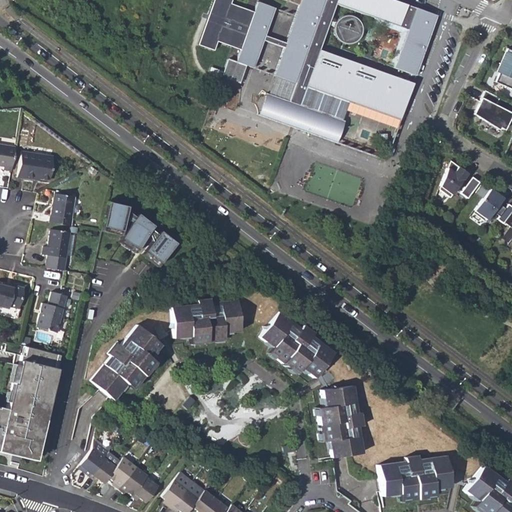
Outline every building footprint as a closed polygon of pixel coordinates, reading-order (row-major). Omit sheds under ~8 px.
[(238,50),(252,12),(228,3),(229,0),(211,0),(195,45),(211,51),(214,41),(238,50)] [(410,84),(316,51),(333,5),(405,31),(391,69),(413,77),(434,17),(387,0),(382,0),(380,8),(376,6),(378,0),(298,0),(293,16),(283,44),(263,37),(273,9),(255,3),(252,12),(238,50),(234,63),(243,66),(251,69),(261,41),(281,49),(271,76),(293,84),(296,76),(306,80),(303,88),(397,121),(410,84)] [(346,17),(344,17),(343,17),(340,18),(337,19),(335,21),(334,23),(332,25),(331,28),(331,31),(331,34),(332,36),(333,39),(335,41),(337,43),(340,44),(342,45),(345,45),(347,45),(350,44),(353,43),(354,42),(356,40),(358,37),(358,35),(359,32),(359,29),(358,27),(357,25),(356,22),(354,20),(351,19),(348,18),(346,17)] [(511,54),(505,52),(500,64),(502,65),(494,81),(511,88),(511,54)] [(237,82),(243,66),(234,63),(225,59),(219,76),(237,82)] [(293,84),(271,76),(265,95),(296,106),(303,88),(306,80),(296,76),(293,84)] [(498,97),(484,90),(479,98),(484,100),(477,112),(479,117),(502,129),(510,113),(494,105),(498,97)] [(296,106),(265,95),(257,117),(331,143),(339,121),(296,106)] [(2,169),(10,170),(14,147),(0,144),(0,164),(2,165),(2,169)] [(20,150),(16,176),(32,179),(33,176),(48,179),(52,155),(20,150)] [(467,173),(449,160),(438,189),(449,197),(467,173)] [(466,198),(478,182),(471,176),(459,192),(466,198)] [(503,198),(490,188),(473,211),(486,220),(492,212),(498,217),(496,219),(502,223),(503,222),(511,209),(511,206),(508,203),(505,207),(499,203),(503,198)] [(50,215),(48,223),(69,226),(71,219),(70,218),(74,196),(54,193),(50,215)] [(108,201),(102,227),(122,231),(127,206),(108,201)] [(511,209),(503,222),(510,228),(511,225),(511,234),(505,244),(511,248),(511,209)] [(132,220),(121,237),(138,247),(148,231),(153,225),(137,213),(132,220)] [(45,254),(42,268),(62,271),(68,232),(49,228),(46,246),(42,245),(40,254),(45,254)] [(176,242),(160,230),(144,250),(161,262),(176,242)] [(511,268),(509,266),(503,275),(505,277),(509,271),(511,273),(511,268)] [(20,287),(11,284),(10,287),(2,285),(0,284),(0,307),(4,309),(5,306),(15,308),(20,287)] [(41,302),(35,326),(56,331),(65,294),(50,291),(46,303),(41,302)] [(167,307),(169,321),(167,327),(170,329),(170,338),(187,336),(188,343),(190,343),(191,345),(195,344),(197,343),(223,340),(222,333),(239,331),(238,322),(240,321),(240,319),(238,316),(236,300),(208,302),(208,299),(195,300),(195,304),(167,307)] [(313,376),(318,369),(322,369),(323,364),(323,363),(332,351),(310,334),(312,331),(301,323),(299,326),(276,310),(267,323),(261,325),(263,328),(258,335),(271,345),(267,351),(269,353),(269,355),(272,358),(275,357),(287,367),(288,369),(291,372),(294,372),(295,373),(300,366),(313,376)] [(152,335),(151,338),(170,329),(167,327),(169,321),(159,321),(151,326),(146,333),(147,334),(152,335)] [(116,346),(113,343),(105,354),(108,356),(88,381),(113,400),(125,385),(131,389),(135,388),(137,385),(137,383),(148,369),(150,369),(153,366),(152,365),(153,363),(153,362),(148,358),(149,356),(151,356),(153,354),(153,351),(159,344),(151,338),(152,335),(147,334),(146,333),(134,324),(119,343),(116,346)] [(0,408),(0,450),(36,460),(57,368),(21,359),(5,410),(0,408)] [(331,384),(337,386),(336,376),(330,367),(323,363),(323,364),(322,369),(318,369),(330,386),(331,384)] [(352,384),(337,386),(331,384),(330,386),(329,387),(321,389),(322,405),(315,406),(315,408),(314,410),(315,415),(317,415),(320,432),(318,433),(318,438),(320,438),(321,441),(328,440),(330,456),(362,451),(358,424),(362,423),(360,411),(356,411),(355,408),(352,384)] [(106,452),(92,440),(90,449),(101,459),(106,453),(106,452)] [(81,473),(87,477),(101,459),(90,449),(77,465),(83,470),(81,473)] [(101,459),(87,477),(93,482),(95,480),(101,484),(105,479),(118,462),(106,453),(101,459)] [(416,459),(415,454),(403,456),(404,460),(376,464),(382,496),(397,494),(398,501),(400,501),(401,502),(406,501),(407,500),(424,497),(425,499),(430,498),(431,497),(432,497),(432,489),(448,487),(447,478),(450,475),(446,470),(444,455),(420,458),(416,459)] [(108,486),(114,491),(133,468),(121,459),(118,462),(105,479),(110,483),(108,486)] [(481,466),(472,478),(466,481),(468,484),(462,491),(475,501),(471,507),(472,508),(472,510),(474,511),(476,511),(477,511),(511,511),(511,484),(505,480),(503,482),(481,466)] [(140,474),(133,468),(114,491),(120,495),(122,492),(124,494),(140,474)] [(447,478),(468,484),(466,481),(472,478),(465,472),(455,469),(446,470),(450,475),(447,478)] [(191,480),(179,471),(161,495),(167,500),(165,503),(170,507),(184,488),(191,480)] [(124,494),(128,497),(144,478),(145,477),(140,474),(124,494)] [(155,488),(144,478),(128,497),(133,502),(135,500),(142,505),(155,488)] [(204,490),(191,480),(184,488),(192,494),(197,498),(204,490)] [(192,494),(184,488),(170,507),(176,511),(178,509),(180,510),(192,494)] [(194,511),(205,511),(215,499),(204,490),(197,498),(192,494),(180,510),(181,511),(185,511),(191,506),(196,510),(194,511)] [(209,511),(218,501),(215,499),(205,511),(209,511)] [(223,511),(227,508),(218,501),(209,511),(223,511)]
